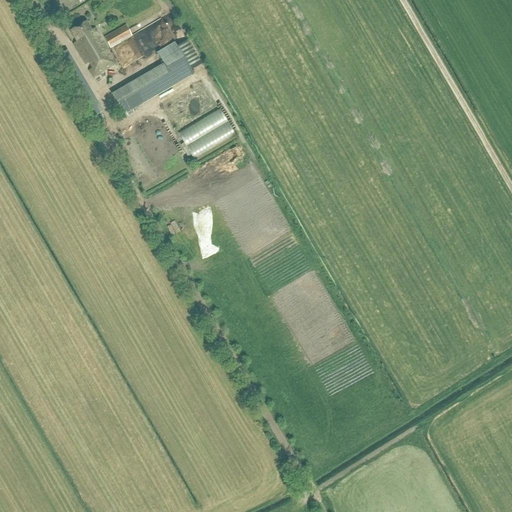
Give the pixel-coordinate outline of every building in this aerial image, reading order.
[(93,77),(115,64),(95,29),(91,31),(86,21),(70,31),(77,42),(73,44),(85,65),(89,63),(92,69),(89,71),(93,77)] [(122,26),(101,38),(117,66),(139,54),(135,47),(132,49),(127,40),(129,38),(122,26)] [(163,32),(145,42),(150,49),(167,39),(163,32)] [(111,94),(123,115),(193,75),(174,43),(156,53),(163,64),(111,94)] [(55,58),(89,117),(92,115),(93,117),(103,111),(67,50),(55,58)] [(188,161),(231,137),(217,111),(191,125),(194,130),(176,139),(188,161)] [(239,159),(228,162),(230,167),(241,164),(239,159)] [(210,214),(214,212),(210,203),(205,205),(210,214)]
